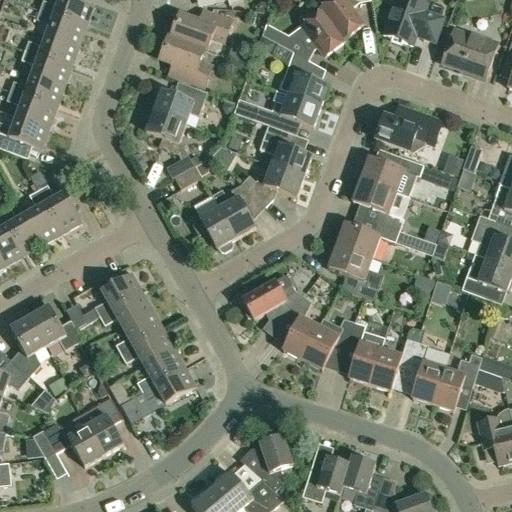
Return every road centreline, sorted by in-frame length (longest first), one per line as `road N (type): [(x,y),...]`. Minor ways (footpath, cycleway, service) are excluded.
road 1 (residential): [(511,122),(400,81),(367,85),(313,222),(193,293)]
road 2 (residential): [(467,504),(450,473),(423,449),(267,399),(243,400)]
road 3 (residential): [(153,220),(102,130),(141,0)]
road 4 (residential): [(84,511),(164,472),(243,400)]
road 5 (unclassified): [(0,308),(153,220)]
